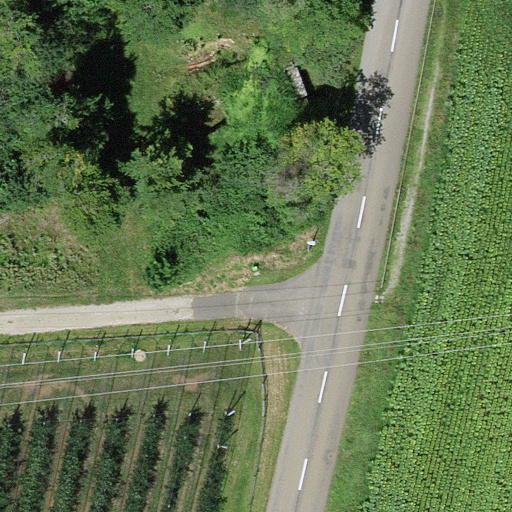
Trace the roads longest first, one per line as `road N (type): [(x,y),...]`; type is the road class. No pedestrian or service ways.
road 1 (unclassified): [(295,511),(400,0)]
road 2 (track): [(343,301),(307,297),(0,323)]
